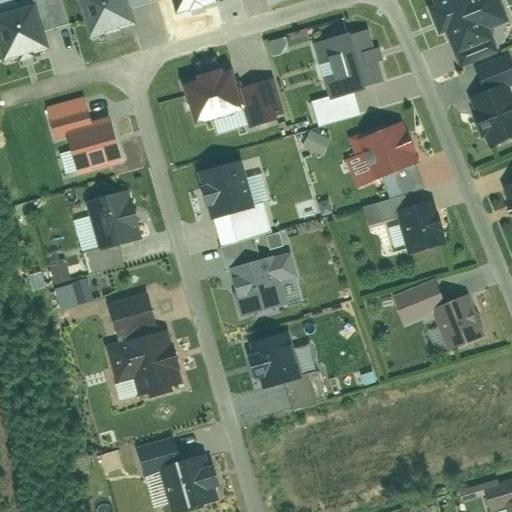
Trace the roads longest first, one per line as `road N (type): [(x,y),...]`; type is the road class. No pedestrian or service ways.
road 1 (residential): [(253,511),(128,60)]
road 2 (residential): [(370,0),(401,22),(511,295)]
road 3 (residential): [(266,22),(128,60)]
road 4 (residential): [(128,60),(7,96)]
